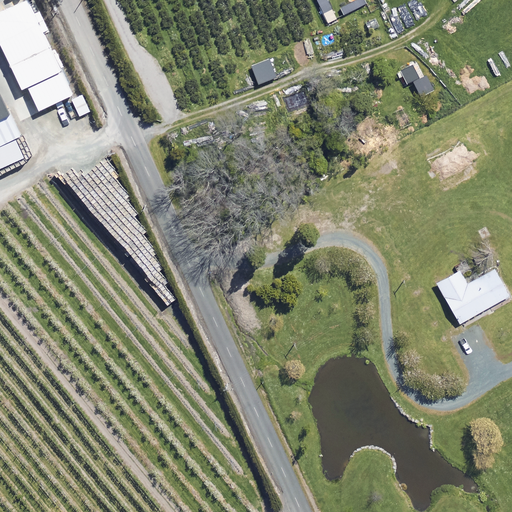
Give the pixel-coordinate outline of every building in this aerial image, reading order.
[(41,27),(46,25),(38,8),(33,11),(28,0),(26,0),(0,12),(0,38),(23,88),(28,85),(39,108),(71,93),(41,27)] [(365,0),(353,0),(340,6),(345,16),(368,6),(365,0)] [(375,16),(364,22),(369,30),(379,25),(375,16)] [(393,44),(384,49),(389,58),(398,53),(393,44)] [(419,79),(414,66),(403,71),(408,84),(419,79)] [(0,124),(12,120),(0,93),(0,124)] [(85,95),(74,101),(81,117),(93,112),(85,95)] [(0,153),(22,144),(12,120),(0,124),(0,153)] [(427,156),(434,169),(427,173),(431,179),(437,176),(440,181),(488,155),(474,130),(427,156)] [(22,144),(0,153),(0,178),(31,164),(22,144)] [(490,293),(482,279),(470,286),(461,272),(438,285),(461,324),(510,296),(504,285),(490,293)]
